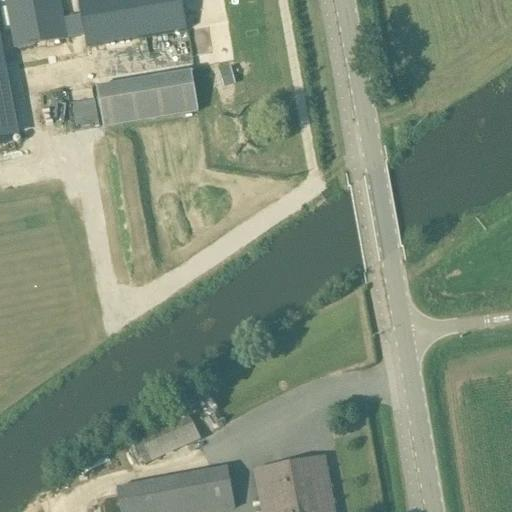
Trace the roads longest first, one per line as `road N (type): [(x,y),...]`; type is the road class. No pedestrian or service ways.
road 1 (tertiary): [(402,336),(342,0)]
road 2 (tertiary): [(428,511),(402,336)]
